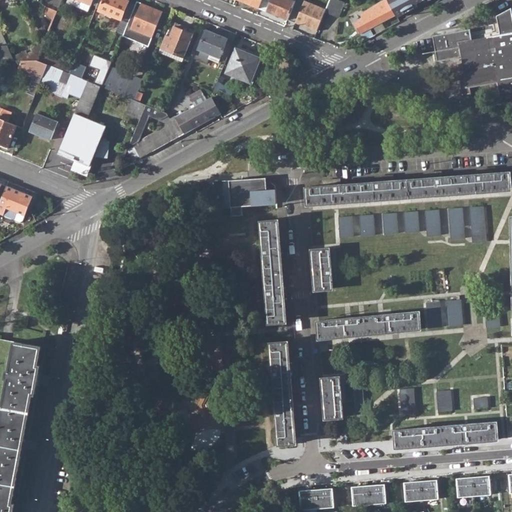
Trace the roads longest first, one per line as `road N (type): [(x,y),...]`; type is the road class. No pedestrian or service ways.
road 1 (residential): [(290,158),(315,467)]
road 2 (residential): [(87,208),(85,266),(40,511)]
road 3 (residential): [(120,189),(346,66)]
road 4 (residential): [(290,158),(482,145),(511,132)]
road 5 (residential): [(315,467),(511,452)]
road 6 (residential): [(185,0),(346,66)]
road 7 (residential): [(358,71),(511,132)]
